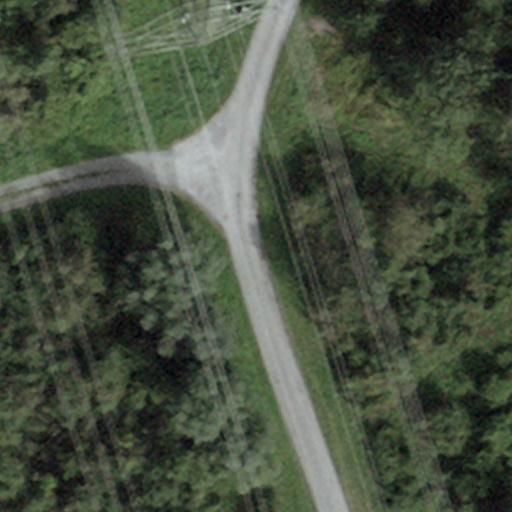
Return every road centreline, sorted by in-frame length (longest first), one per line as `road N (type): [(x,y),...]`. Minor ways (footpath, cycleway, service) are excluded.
road 1 (track): [(235,136),(235,209),(338,511)]
road 2 (track): [(235,136),(156,165),(0,201)]
road 3 (track): [(290,0),(235,136)]
